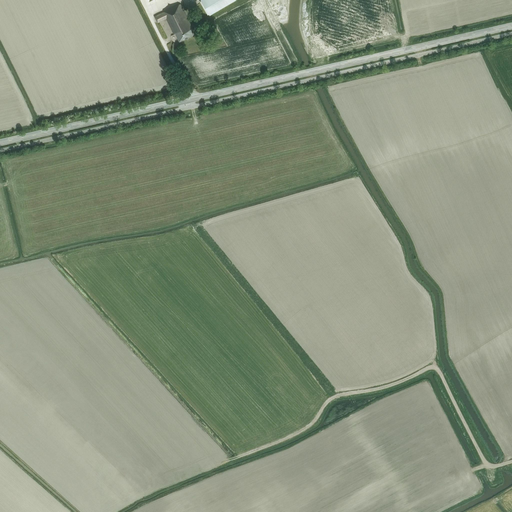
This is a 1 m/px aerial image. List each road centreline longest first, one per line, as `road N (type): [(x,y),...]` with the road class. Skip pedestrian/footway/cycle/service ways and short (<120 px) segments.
road 1 (secondary): [(0,143),(511,26)]
road 2 (track): [(487,465),(435,367),(329,400),(306,428),(228,460)]
